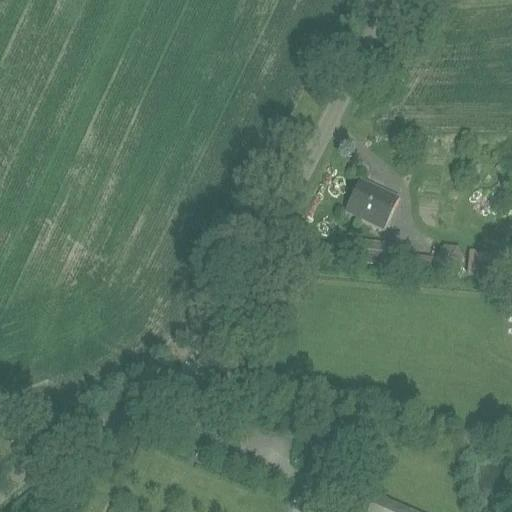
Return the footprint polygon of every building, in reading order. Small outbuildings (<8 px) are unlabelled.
[(383,230),(397,200),(360,182),(346,212),(383,230)] [(436,259),(395,255),(395,245),(353,241),(351,264),(434,274),(436,259)] [(469,253),(467,277),(480,279),(482,257),(482,255),(469,253)] [(507,259),(494,258),(492,280),(505,281),(507,259)] [(411,511),(375,495),(367,511),(411,511)]
